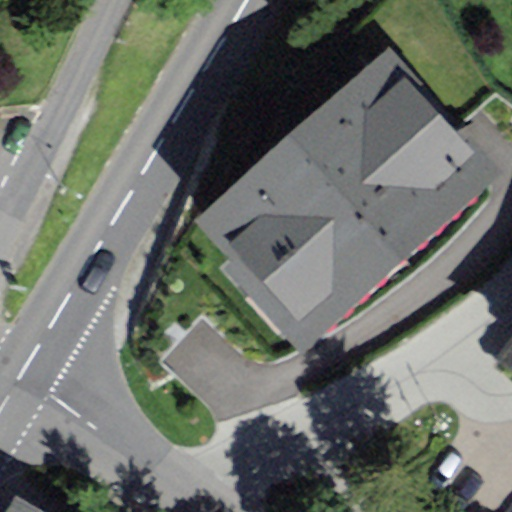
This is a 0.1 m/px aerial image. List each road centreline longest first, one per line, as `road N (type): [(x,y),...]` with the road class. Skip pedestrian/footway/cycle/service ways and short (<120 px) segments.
road 1 (primary): [(16,384),(247,0)]
road 2 (residential): [(116,0),(0,235)]
road 3 (unclassified): [(211,511),(16,384)]
